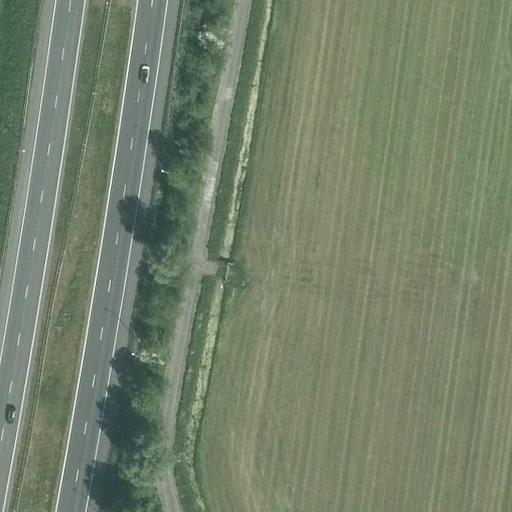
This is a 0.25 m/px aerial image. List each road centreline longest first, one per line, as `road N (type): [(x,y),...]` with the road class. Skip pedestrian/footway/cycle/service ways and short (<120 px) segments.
road 1 (unclassified): [(242,0),(163,448),(182,511)]
road 2 (motorway): [(70,511),(150,0)]
road 3 (motorway): [(69,0),(0,441)]
